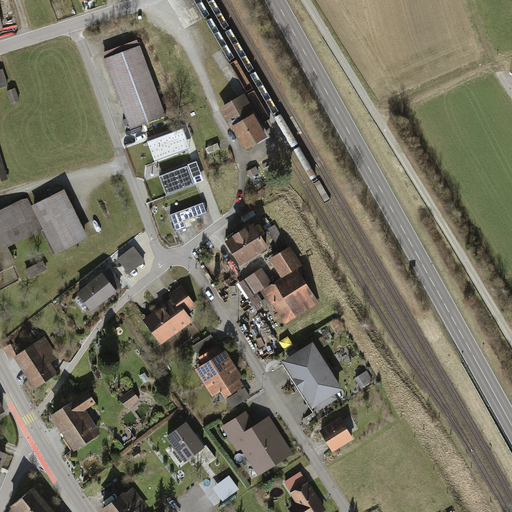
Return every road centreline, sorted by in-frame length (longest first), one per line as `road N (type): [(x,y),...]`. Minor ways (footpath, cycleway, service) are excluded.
road 1 (secondary): [(275,0),(511,425)]
road 2 (track): [(307,0),(511,335)]
road 3 (residential): [(346,511),(195,270),(175,257)]
road 4 (track): [(153,240),(74,24)]
road 5 (residential): [(0,48),(148,0)]
road 6 (track): [(125,163),(0,198)]
